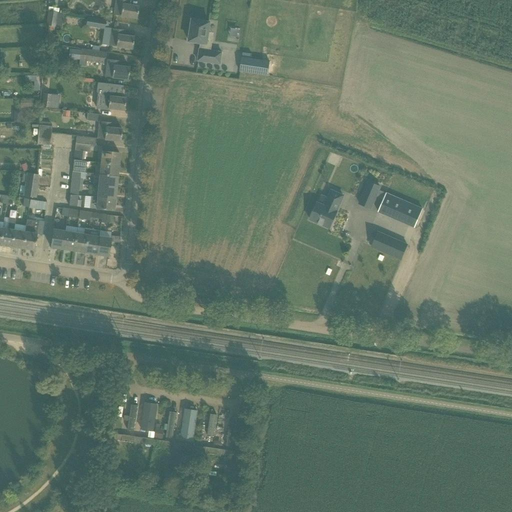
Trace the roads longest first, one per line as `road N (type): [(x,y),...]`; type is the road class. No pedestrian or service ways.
road 1 (unclassified): [(511,358),(154,303),(125,283)]
road 2 (residential): [(125,283),(160,0)]
road 3 (unclassified): [(258,376),(26,341)]
road 4 (unknown): [(133,357),(130,390),(138,403),(237,416),(246,407),(249,375)]
road 5 (residential): [(125,283),(0,263)]
